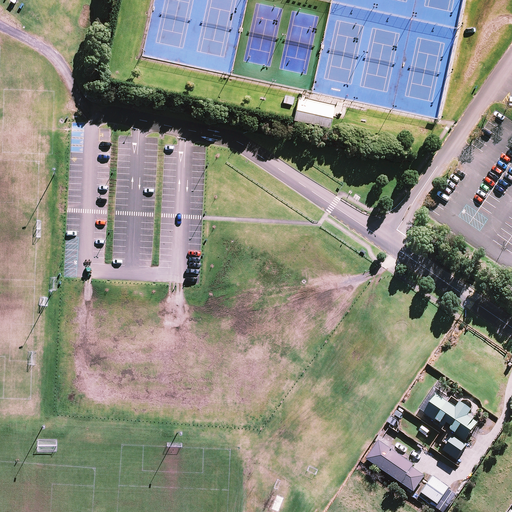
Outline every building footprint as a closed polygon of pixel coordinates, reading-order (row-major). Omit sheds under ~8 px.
[(293,100),(284,98),(282,104),(292,106),(293,100)] [(297,102),(292,123),(328,131),(333,110),(297,102)] [(447,403),(436,395),(423,414),(443,428),(446,424),(450,428),(448,431),(464,442),(477,423),(472,420),(472,421),(466,418),(470,411),(458,403),(454,409),(446,404),(447,403)] [(398,421),(391,417),(386,423),(393,428),(398,421)] [(442,452),(456,461),(466,445),(452,436),(442,452)] [(378,441),(365,459),(413,492),(424,476),(411,467),(413,465),(378,441)] [(421,493),(443,510),(457,494),(434,476),(421,493)]
